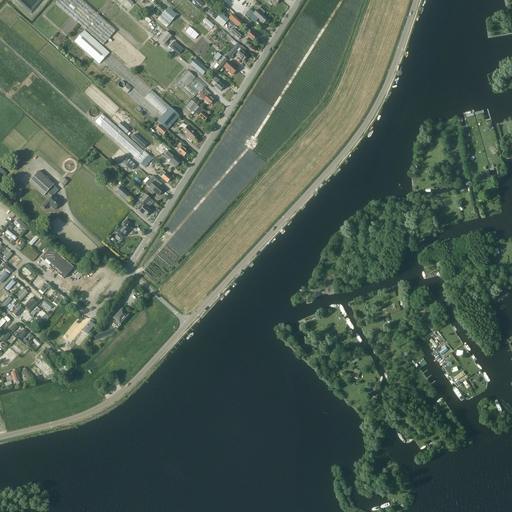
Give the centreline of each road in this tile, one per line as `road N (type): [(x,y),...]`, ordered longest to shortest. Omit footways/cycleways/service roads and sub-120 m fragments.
road 1 (tertiary): [(187,323),(354,140),(388,80),(416,0)]
road 2 (unclassified): [(187,323),(128,270),(298,0)]
road 3 (track): [(128,270),(142,269),(249,147),(341,0)]
road 4 (tertiary): [(0,437),(107,402),(187,323)]
road 5 (track): [(240,94),(133,0)]
